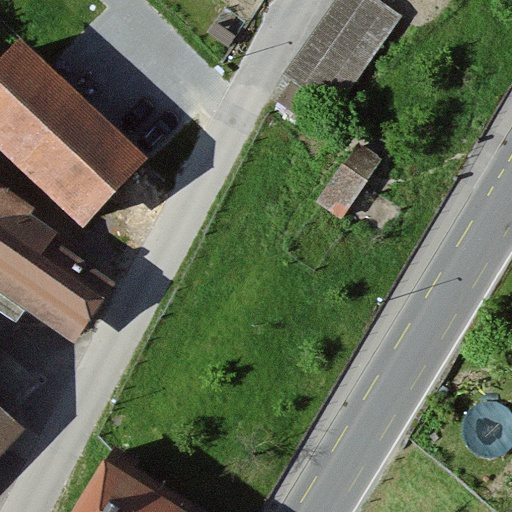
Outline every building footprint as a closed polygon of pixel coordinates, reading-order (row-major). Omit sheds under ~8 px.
[(345,87),(401,6),(392,0),(332,0),(296,53),(345,87)] [(157,163),(29,45),(0,76),(0,141),(95,229),(157,163)] [(129,278),(0,189),(0,299),(78,353),(129,278)] [(0,457),(20,435),(0,417),(0,457)] [(186,511),(101,462),(71,511),(186,511)]
